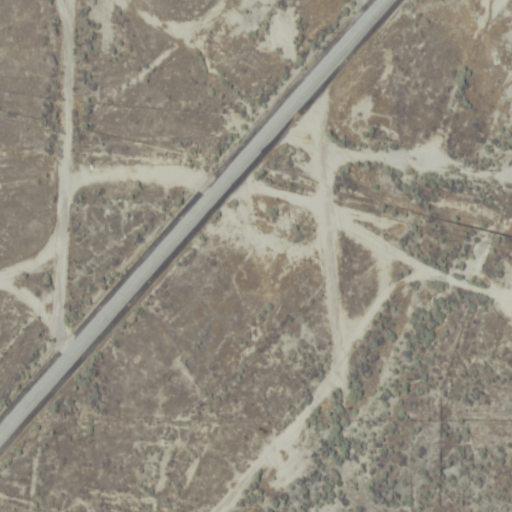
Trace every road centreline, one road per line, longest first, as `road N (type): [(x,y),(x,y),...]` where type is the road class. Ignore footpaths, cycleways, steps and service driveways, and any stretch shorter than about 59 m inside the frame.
road 1 (residential): [(0,438),(381,0)]
road 2 (residential): [(89,338),(57,311),(72,44),(25,0)]
